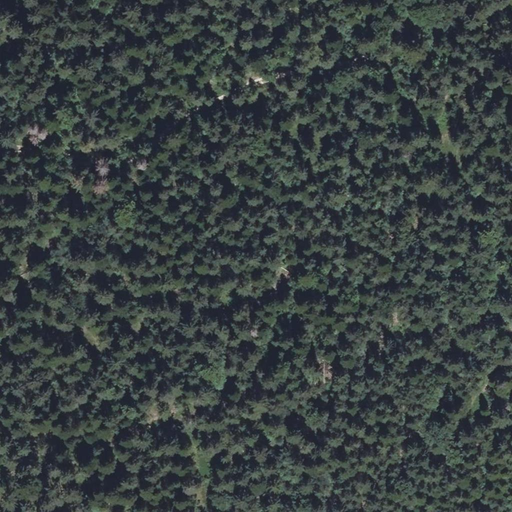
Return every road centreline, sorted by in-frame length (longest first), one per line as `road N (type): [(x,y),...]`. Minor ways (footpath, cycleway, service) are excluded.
road 1 (track): [(511,24),(389,44),(405,69),(393,238),(399,334),(438,445),(496,511)]
road 2 (track): [(0,152),(33,149),(98,162),(137,155),(233,93),(389,44),(419,0)]
